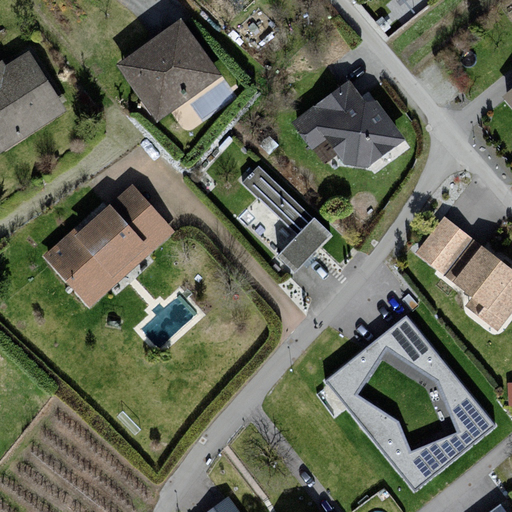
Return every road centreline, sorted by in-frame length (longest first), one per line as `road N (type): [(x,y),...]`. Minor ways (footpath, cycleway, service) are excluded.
road 1 (residential): [(455,148),(371,261),(187,471),(163,511)]
road 2 (residential): [(337,0),(455,148)]
